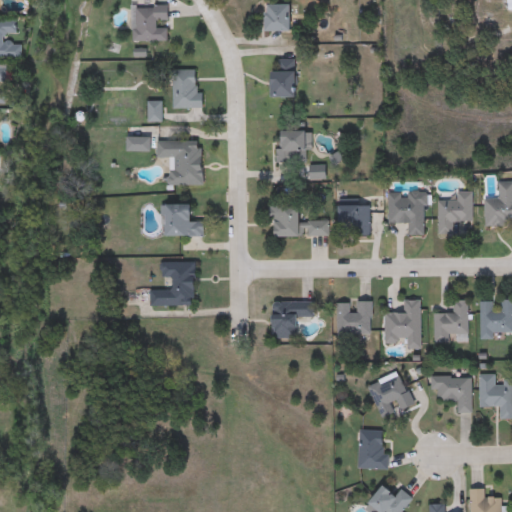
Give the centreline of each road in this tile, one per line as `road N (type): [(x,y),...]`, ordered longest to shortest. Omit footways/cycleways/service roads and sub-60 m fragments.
road 1 (residential): [(204,0),(233,65),(239,343)]
road 2 (residential): [(239,271),(511,263)]
